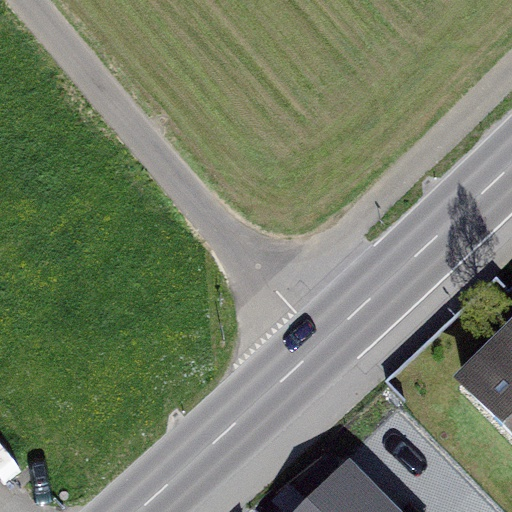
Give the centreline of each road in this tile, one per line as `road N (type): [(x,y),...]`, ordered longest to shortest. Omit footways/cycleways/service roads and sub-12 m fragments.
road 1 (residential): [(25,0),(321,343)]
road 2 (track): [(274,289),(511,59)]
road 3 (primary): [(321,343),(511,160)]
road 4 (primary): [(134,511),(321,343)]
